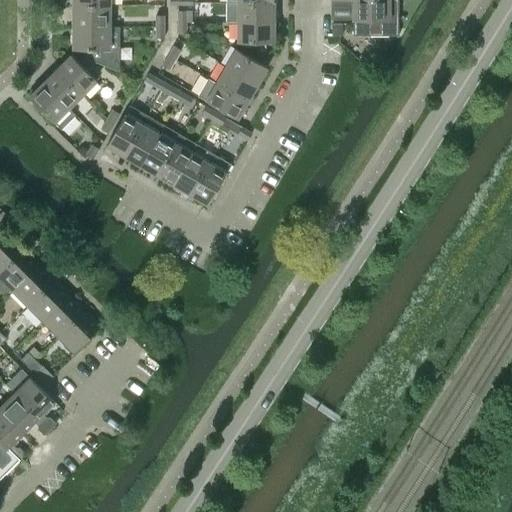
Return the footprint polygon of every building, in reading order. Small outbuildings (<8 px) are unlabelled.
[(398,0),(352,0),(353,2),(353,36),(398,36),(398,0)] [(238,22),(273,22),(273,3),(226,3),(226,22),(238,22)] [(109,4),(73,4),(73,26),(107,27),(109,27),(109,4)] [(177,10),(177,22),(187,22),(187,10),(177,10)] [(155,15),(155,27),(165,27),(165,15),(155,15)] [(177,33),(187,33),(187,22),(177,22),(177,33)] [(273,22),(238,22),(238,42),(273,42),(273,22)] [(109,27),(107,27),(73,26),(73,49),(109,50),(109,27)] [(155,38),(165,38),(165,27),(155,27),(155,38)] [(168,55),(177,60),(182,51),(174,46),(168,55)] [(226,66),(257,84),(267,67),(236,49),(226,66)] [(57,69),(82,94),(96,80),(71,55),(57,69)] [(177,60),(168,55),(162,65),(171,70),(177,60)] [(226,66),(216,83),(247,101),(257,84),(226,66)] [(44,82),(69,107),(82,94),(57,69),(44,82)] [(155,87),(159,79),(149,73),(144,81),(155,87)] [(247,101),(216,83),(208,78),(197,96),(206,101),(237,119),(247,101)] [(69,107),(44,82),(28,97),(54,122),(69,107)] [(179,100),(183,93),(183,92),(173,86),(168,94),(179,100)] [(188,106),(193,98),(193,97),(183,92),(183,93),(179,100),(188,106)] [(106,145),(124,156),(148,115),(130,104),(124,114),(106,145)] [(202,113),(212,119),(216,112),(206,106),(202,113)] [(108,119),(113,122),(118,113),(111,109),(106,117),(108,119)] [(216,112),(212,119),(221,125),(226,118),(216,112)] [(124,156),(141,165),(164,124),(148,115),(124,156)] [(108,119),(106,117),(99,128),(107,133),(113,122),(108,119)] [(141,165),(157,175),(181,134),(164,124),(141,165)] [(252,133),(241,127),(237,134),(248,140),(252,133)] [(157,175),(173,184),(197,144),(181,134),(157,175)] [(173,184),(190,194),(214,153),(197,144),(173,184)] [(94,160),(99,151),(101,149),(92,145),(86,155),(94,160)] [(208,204),(226,174),(232,164),(214,153),(190,194),(208,204)] [(3,212),(0,214),(0,222),(3,225),(10,218),(3,212)] [(0,270),(21,249),(6,234),(0,239),(0,270)] [(0,277),(12,289),(37,265),(21,249),(0,270),(0,277)] [(27,305),(52,280),(37,265),(12,289),(27,305)] [(43,321),(68,296),(52,280),(27,305),(43,321)] [(58,336),(83,312),(68,296),(43,321),(58,336)] [(83,312),(58,336),(74,352),(99,327),(83,312)] [(21,359),(28,366),(34,359),(27,353),(21,359)] [(34,359),(28,366),(35,373),(42,366),(34,359)] [(14,393),(50,429),(56,423),(50,417),(46,417),(43,414),(54,402),(30,377),(14,393)] [(50,429),(14,393),(0,406),(0,410),(23,433),(34,422),(37,425),(37,429),(44,435),(50,429)] [(23,433),(0,410),(0,442),(18,460),(25,454),(19,447),(15,447),(12,444),(23,433)] [(0,478),(18,460),(0,442),(0,478)]
